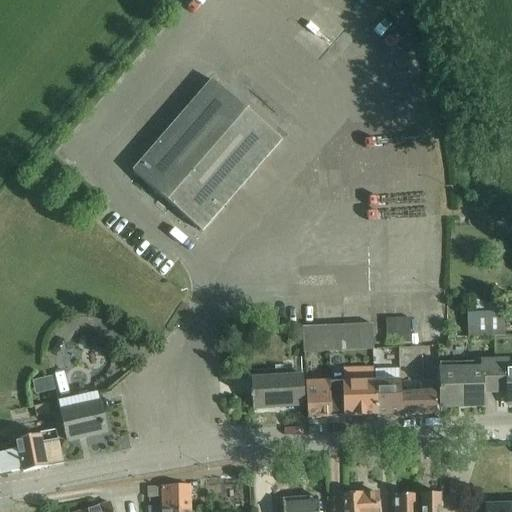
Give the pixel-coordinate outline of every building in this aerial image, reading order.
[(210,81),(130,174),(200,234),(280,142),(210,81)] [(504,338),(503,314),(503,300),(475,301),(476,314),(468,315),(468,339),(504,338)] [(409,319),(385,320),(386,345),(410,345),(409,319)] [(328,328),(329,353),(373,351),(373,329),(371,329),(371,327),(328,328)] [(303,354),(329,353),(328,328),(302,329),(303,354)] [(82,337),(78,346),(86,349),(89,348),(92,341),(82,337)] [(511,362),(494,363),(494,393),(506,392),(506,406),(511,405),(511,362)] [(483,393),(494,393),(494,363),(439,364),(440,408),(442,408),(442,406),(463,405),(463,407),(483,406),(483,393)] [(253,411),(303,408),(301,377),(251,380),(252,396),(249,396),(250,401),(252,400),(253,411)] [(375,383),(375,418),(401,417),(400,387),(400,380),(395,380),(395,387),(390,387),(390,383),(375,383)] [(307,420),(331,419),(330,383),(329,383),(329,381),(306,381),(307,420)] [(330,383),(331,419),(375,418),(375,383),(375,382),(367,382),(367,381),(364,381),(364,382),(330,383)] [(400,387),(401,417),(436,415),(436,393),(432,393),(431,385),(419,385),(420,394),(407,394),(407,387),(400,387)] [(67,442),(106,433),(99,403),(60,412),(67,442)] [(22,472),(22,474),(63,465),(58,442),(41,446),(39,437),(15,442),(17,451),(5,453),(10,474),(22,472)] [(147,511),(189,511),(189,487),(146,488),(147,499),(161,499),(161,508),(147,508),(147,511)] [(394,511),(417,511),(417,497),(410,497),(410,494),(399,494),(399,497),(394,497),(394,511)] [(378,511),(378,495),(343,497),(343,511),(378,511)] [(420,511),(440,511),(441,496),(420,497),(420,511)] [(318,511),(318,499),(282,501),(282,511),(318,511)]
